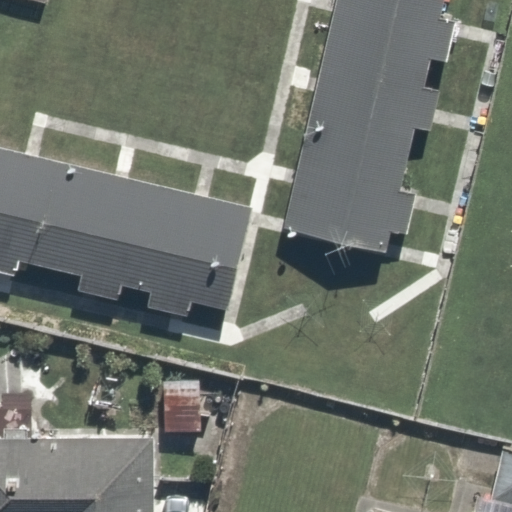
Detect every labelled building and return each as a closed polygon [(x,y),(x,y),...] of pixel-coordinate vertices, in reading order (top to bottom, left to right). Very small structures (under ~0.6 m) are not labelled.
[(451,0),(338,0),(289,225),(378,244),(382,224),(410,230),(417,194),(399,190),(413,123),(435,128),(443,88),(423,83),(430,48),(456,53),(462,26),(447,23),(451,0)] [(251,210),(0,150),(0,274),(19,279),(24,256),(84,270),(80,289),(136,302),(141,279),(159,284),(152,313),(194,323),(202,290),(231,297),(251,210)] [(201,375),(164,375),(164,429),(201,429),(201,375)] [(160,511),(158,428),(0,432),(0,511),(160,511)] [(511,497),(511,441),(510,441),(497,493),(511,497)] [(409,511),(370,502),(367,511),(409,511)]
